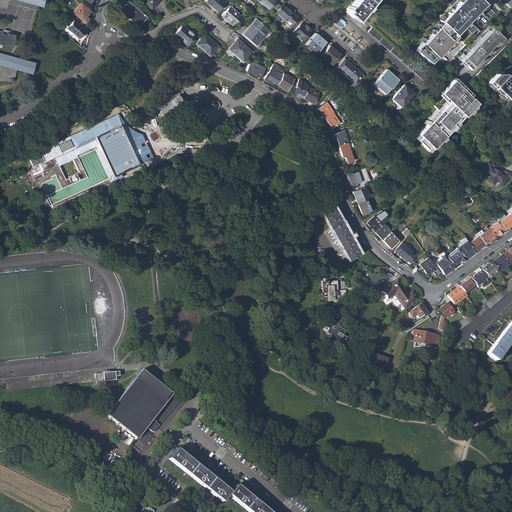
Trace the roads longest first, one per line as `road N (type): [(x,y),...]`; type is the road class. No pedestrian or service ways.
road 1 (residential): [(511,235),(434,291),(360,230),(309,115),(148,39)]
road 2 (residential): [(295,511),(190,430),(141,480),(167,499)]
road 3 (residential): [(108,34),(0,120)]
